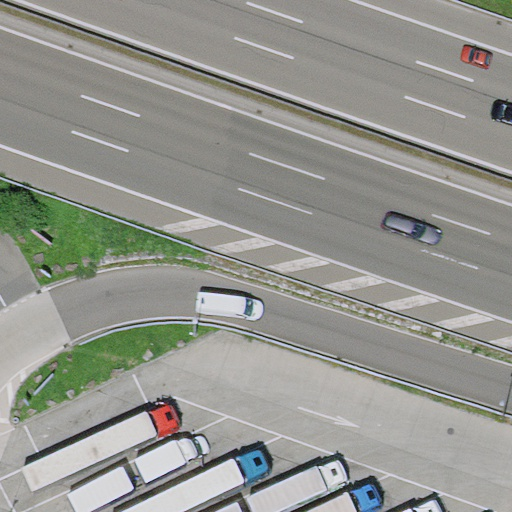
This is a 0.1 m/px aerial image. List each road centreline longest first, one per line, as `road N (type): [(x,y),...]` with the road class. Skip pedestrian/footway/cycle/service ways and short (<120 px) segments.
road 1 (motorway): [(0,84),(511,258)]
road 2 (motorway): [(511,112),(184,0)]
